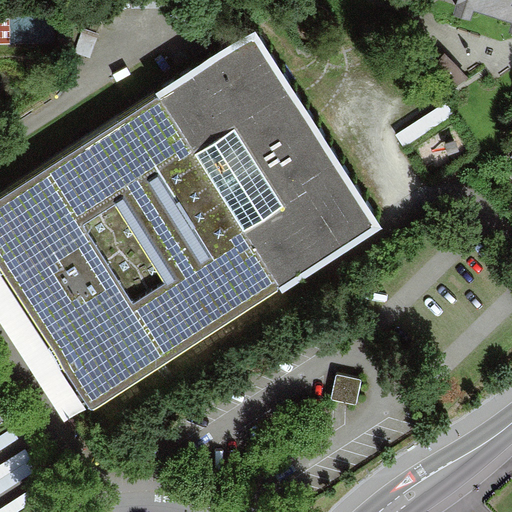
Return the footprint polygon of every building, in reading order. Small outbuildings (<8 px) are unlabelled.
[(511,22),(511,0),(452,0),(452,2),(472,9),(475,1),(510,13),(507,21),(511,22)] [(380,210),(259,22),(0,187),(0,250),(63,349),(92,393),(380,210)] [(469,76),(445,49),(433,68),(452,87),(469,76)] [(443,98),(397,129),(405,141),(452,110),(443,98)] [(0,307),(60,413),(81,401),(0,256),(0,307)] [(361,380),(337,376),(332,400),(357,404),(361,380)] [(31,450),(0,466),(0,495),(43,472),(31,450)]
